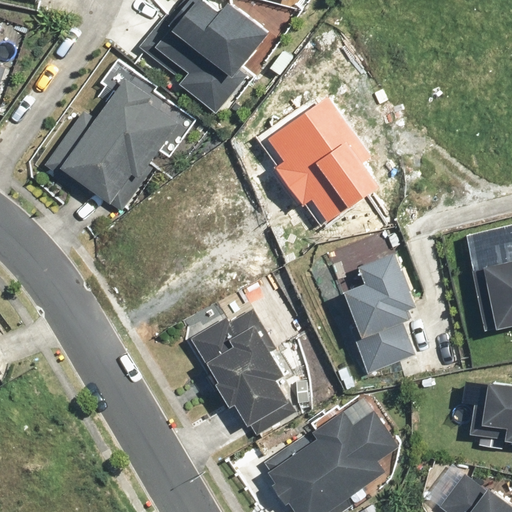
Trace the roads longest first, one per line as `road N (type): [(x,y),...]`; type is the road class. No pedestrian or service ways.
road 1 (residential): [(0,223),(37,258),(196,511)]
road 2 (residential): [(99,0),(0,167)]
